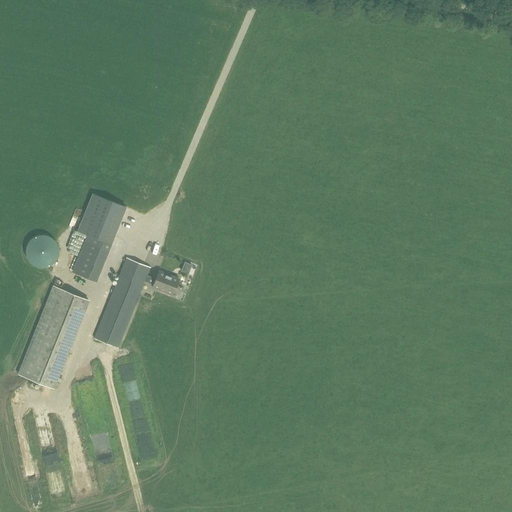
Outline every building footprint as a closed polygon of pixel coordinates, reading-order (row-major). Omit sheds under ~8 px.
[(87,234),(109,242),(123,205),(88,191),(73,229),(87,234)] [(87,234),(72,272),(95,280),(109,242),(87,234)] [(29,240),(28,243),(26,245),(25,248),(25,251),(26,254),(26,257),(28,260),(30,262),(32,264),(35,266),(38,267),(41,268),(44,268),(47,267),(49,266),(52,264),(54,262),(56,260),(57,257),(58,254),(58,251),(58,248),(57,245),(56,242),(54,240),(52,238),(49,236),(46,235),(43,235),(40,235),(37,235),(34,236),(32,238),(29,240)] [(155,278),(146,274),(149,266),(125,256),(93,336),(117,346),(143,280),(152,284),(151,286),(172,294),(178,278),(158,270),(155,278)] [(53,285),(17,374),(54,389),(89,300),(53,285)] [(127,379),(140,376),(139,369),(126,372),(127,379)] [(101,407),(88,410),(90,419),(103,416),(101,407)]
